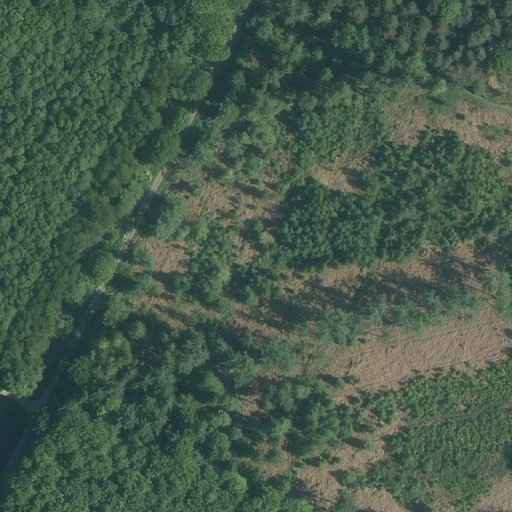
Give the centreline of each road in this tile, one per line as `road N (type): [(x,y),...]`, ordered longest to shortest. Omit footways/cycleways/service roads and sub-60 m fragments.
road 1 (unclassified): [(251,0),(0,479)]
road 2 (track): [(34,409),(301,511)]
road 3 (track): [(82,0),(217,64)]
